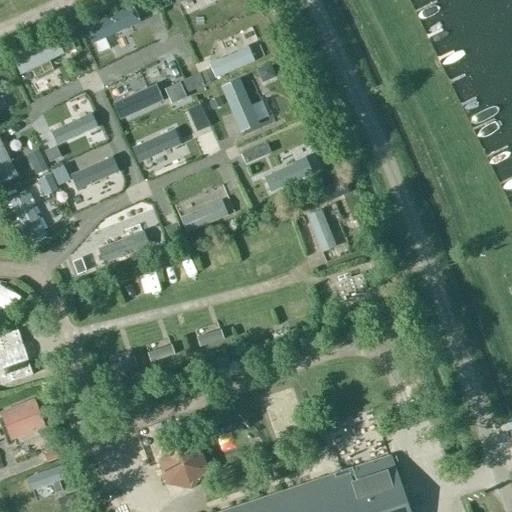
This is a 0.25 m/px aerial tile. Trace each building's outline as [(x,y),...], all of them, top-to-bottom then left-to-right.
[(163,4),(167,22),(185,19),(181,0),(163,4)] [(230,18),(236,35),(257,28),(251,11),(230,18)] [(106,23),(88,29),(96,51),(114,45),(106,23)] [(40,51),(47,70),(66,63),(59,44),(40,51)] [(275,44),(255,51),(262,72),(282,65),(275,44)] [(268,84),(277,108),(296,101),(286,77),(268,84)] [(0,160),(0,179),(12,171),(4,158),(0,160)] [(267,167),(252,174),(259,191),(275,184),(267,167)] [(217,191),(223,211),(241,205),(235,186),(217,191)] [(201,202),(175,213),(183,231),(209,221),(201,202)] [(19,231),(37,223),(29,206),(11,214),(19,231)] [(336,233),(338,233),(330,207),(303,215),(314,254),(340,247),(336,233)] [(107,260),(129,252),(123,235),(100,243),(107,260)] [(197,261),(202,280),(211,277),(206,259),(197,261)] [(165,286),(182,283),(179,261),(161,264),(165,286)] [(333,282),(338,298),(365,288),(360,273),(333,282)] [(119,286),(124,303),(139,298),(134,281),(119,286)] [(277,301),(282,322),(304,317),(299,296),(277,301)] [(260,303),(244,311),(253,330),(270,322),(260,303)] [(0,334),(0,384),(30,375),(25,360),(26,360),(21,344),(20,344),(15,330),(0,334)] [(145,340),(147,360),(165,358),(163,339),(145,340)] [(0,410),(0,432),(3,442),(41,430),(31,400),(0,410)] [(290,436),(298,455),(311,450),(303,430),(290,436)] [(156,461),(165,484),(190,489),(206,470),(198,446),(173,441),(156,461)] [(406,511),(388,457),(222,511),(406,511)] [(22,491),(57,482),(54,470),(18,479),(22,491)]
